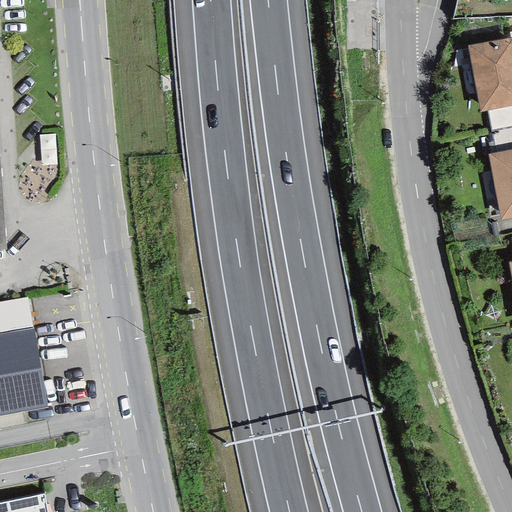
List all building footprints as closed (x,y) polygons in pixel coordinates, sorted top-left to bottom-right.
[(511,63),(509,48),(467,56),(478,118),(511,112),(511,63)] [(511,157),(487,163),(500,228),(511,225),(511,157)] [(0,334),(33,329),(28,298),(0,302),(0,334)] [(0,334),(0,415),(47,408),(33,329),(0,334)] [(45,511),(42,494),(0,502),(0,511),(45,511)]
